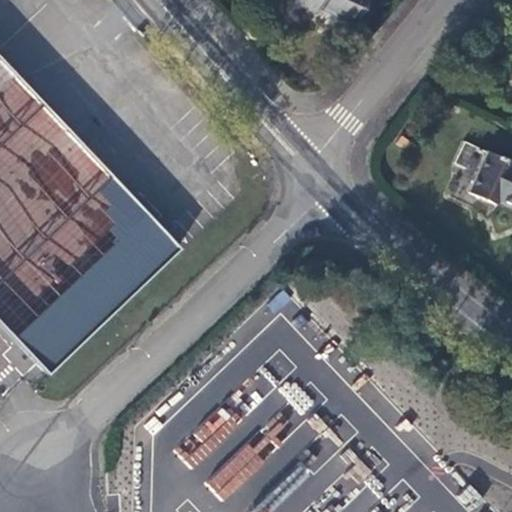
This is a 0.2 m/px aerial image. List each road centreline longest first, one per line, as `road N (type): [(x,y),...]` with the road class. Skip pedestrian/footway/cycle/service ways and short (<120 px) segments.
road 1 (tertiary): [(302,166),(511,346)]
road 2 (tertiary): [(150,0),(302,166)]
road 3 (residential): [(302,166),(347,123),(444,0)]
